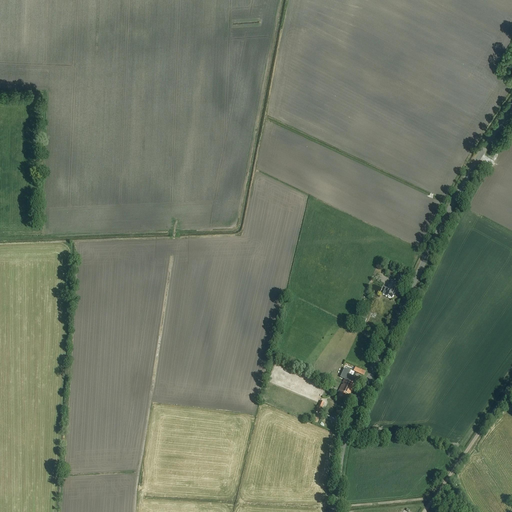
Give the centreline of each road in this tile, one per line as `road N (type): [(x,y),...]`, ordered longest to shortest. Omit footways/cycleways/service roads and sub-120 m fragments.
road 1 (unclassified): [(335,511),(354,411),(451,205),(511,107)]
road 2 (track): [(427,507),(511,386)]
